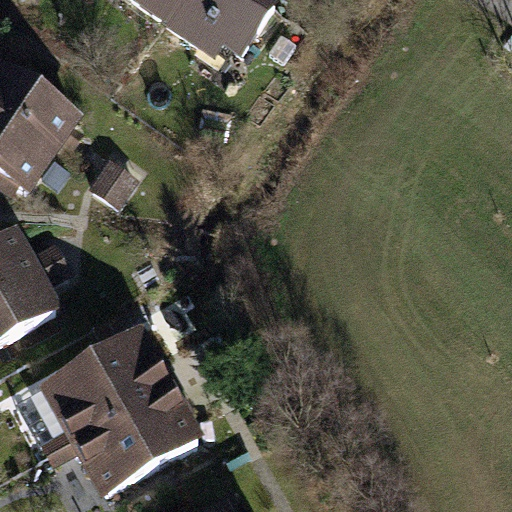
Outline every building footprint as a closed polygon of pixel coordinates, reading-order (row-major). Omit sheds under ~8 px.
[(95,0),(166,49),(199,0),(95,0)] [(260,0),(199,0),(166,49),(208,79),(218,65),(235,77),(275,19),(256,6),(260,0)] [(76,131),(0,77),(0,193),(21,208),(76,131)] [(11,237),(0,242),(0,348),(53,320),(42,298),(65,285),(48,253),(25,265),(11,237)] [(35,396),(63,449),(163,396),(135,343),(35,396)] [(194,454),(163,396),(63,449),(94,507),(194,454)]
